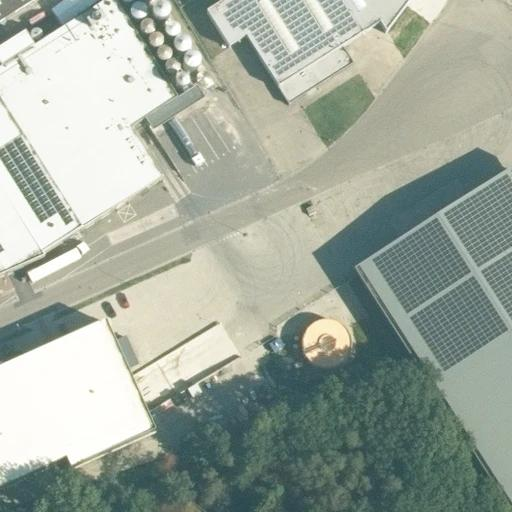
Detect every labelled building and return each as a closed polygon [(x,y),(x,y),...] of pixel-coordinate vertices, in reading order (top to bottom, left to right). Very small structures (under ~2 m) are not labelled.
[(0,0),(0,22),(34,0),(0,0)] [(0,190),(42,257),(162,181),(161,180),(130,131),(177,101),(112,0),(110,0),(63,30),(61,25),(54,30),(57,34),(33,49),(24,35),(0,50),(0,190)] [(354,66),(344,49),(365,35),(343,0),(228,0),(206,14),(228,49),(246,38),(289,106),(354,66)] [(511,511),(511,171),(356,272),(511,511)] [(0,278),(44,259),(44,257),(43,258),(42,257),(0,190),(0,278)] [(106,322),(0,369),(0,492),(65,463),(69,473),(156,434),(106,322)] [(301,345),(301,346),(301,347),(301,348),(302,349),(302,351),(302,352),(302,354),(303,355),(303,356),(304,357),(304,358),(305,359),(306,360),(306,361),(307,362),(308,363),(309,364),(310,365),(311,365),(312,366),(313,367),(314,368),(315,368),(316,369),(317,369),(318,369),(319,370),(321,370),(322,370),(323,370),(324,371),(327,371),(328,370),(329,370),(330,370),(332,370),(333,369),(335,369),(336,368),(337,368),(339,367),(339,366),(341,366),(342,365),(343,364),(344,363),(344,362),(345,361),(346,360),(347,359),(347,358),(348,356),(349,355),(349,353),(350,351),(350,349),(350,348),(350,346),(350,344),(350,343),(350,342),(350,341),(350,340),(349,340),(349,339),(349,337),(348,337),(348,336),(348,335),(347,333),(346,333),(346,332),(345,331),(344,330),(343,329),(342,328),(341,327),(340,326),(338,325),(337,324),(336,324),(335,323),(334,323),(333,323),(331,322),(330,322),(329,322),(328,322),(327,322),(326,322),(325,322),(323,322),(322,322),(321,322),(320,322),(319,322),(318,323),(317,323),(316,324),(315,324),(313,325),(311,326),(311,327),(310,328),(309,329),(308,330),(307,331),(306,332),(305,333),(305,334),(304,335),(303,336),(303,338),(302,339),(302,340),(302,341),(302,342),(301,344),(301,345)] [(278,339),(269,345),(274,354),(284,348),(278,339)] [(271,369),(271,371),(271,373),(272,374),(272,376),(273,377),(273,379),(274,380),(275,381),(276,382),(278,383),(279,383),(281,384),(282,384),(284,384),(286,384),(287,384),(289,384),(290,383),(291,382),(292,382),(293,381),(294,379),(295,378),(296,377),(296,376),(297,374),(297,372),(297,371),(297,369),(296,367),(296,366),(295,365),(294,364),(294,363),(293,362),(292,361),(291,361),(290,360),(289,360),(288,359),(286,359),(284,359),(283,359),(281,359),(279,360),(278,360),(277,361),(275,362),(274,363),(273,364),(273,366),(272,368),(271,369)]
